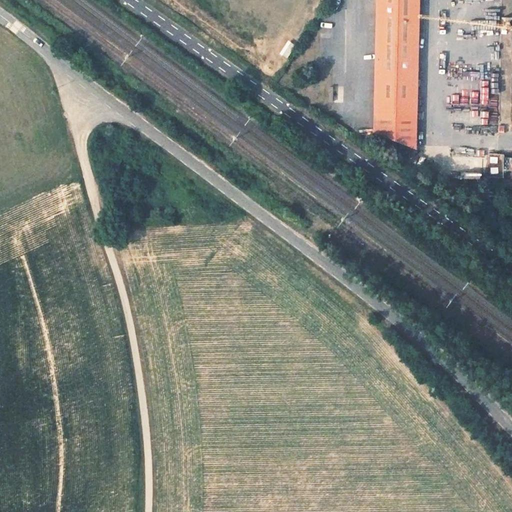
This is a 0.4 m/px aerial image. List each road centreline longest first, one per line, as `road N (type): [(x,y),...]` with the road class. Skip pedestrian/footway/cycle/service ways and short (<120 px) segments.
road 1 (unclassified): [(0,17),(369,299),(511,430)]
road 2 (unclassified): [(129,0),(511,267)]
road 3 (track): [(85,85),(80,147),(134,351),(148,511)]
